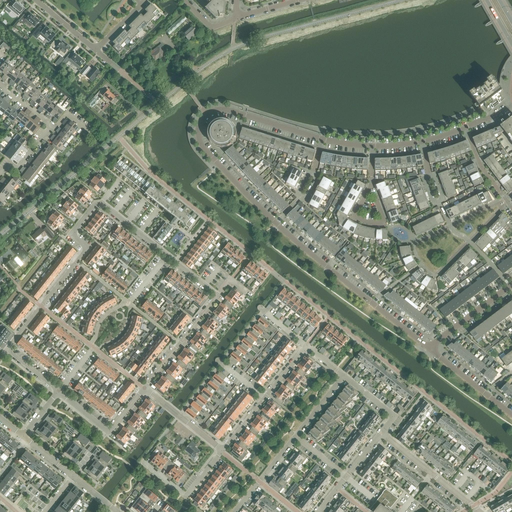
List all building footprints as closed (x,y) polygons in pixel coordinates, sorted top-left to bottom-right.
[(195,0),(196,1),(200,5),(201,5),(204,9),(211,2),(212,3),(213,2),(215,2),(215,0),(224,1),(224,0),(195,0)] [(223,17),(223,11),(224,1),(215,0),(215,2),(213,2),(212,3),(211,2),(204,9),(211,15),(216,20),(219,18),(223,17)] [(10,1),(6,7),(18,16),(19,14),(20,14),(25,8),(15,1),(13,3),(10,1)] [(147,13),(145,15),(146,16),(151,21),(155,17),(152,14),(156,10),(151,4),(144,10),(147,13)] [(34,27),(39,22),(36,19),(33,17),(30,14),(28,16),(25,14),(19,21),(23,25),(25,23),(30,27),(31,25),(34,27)] [(142,15),(136,21),(142,27),(146,23),(148,26),(152,22),(151,21),(146,16),(145,18),(142,15)] [(169,35),(186,19),(183,15),(166,32),(169,35)] [(142,27),(136,21),(135,20),(128,26),(131,29),(129,30),(136,37),(138,36),(135,34),(142,27)] [(193,36),(197,33),(191,26),(182,34),(188,40),(193,35),(193,36)] [(48,43),(55,35),(46,27),(44,30),(43,29),(40,27),(33,35),(37,37),(39,35),(48,43)] [(120,37),(126,43),(131,38),(134,40),(136,37),(129,30),(127,33),(124,31),(119,36),(120,37)] [(122,47),(126,43),(120,37),(114,43),(117,46),(114,48),(120,54),(125,50),(122,47)] [(59,53),(63,57),(67,51),(68,49),(68,48),(69,47),(65,44),(64,45),(63,44),(62,45),(62,44),(61,45),(57,41),(55,43),(54,41),(50,46),(55,50),(58,53),(59,53)] [(166,57),(158,46),(149,54),(151,55),(150,56),(155,61),(158,58),(161,61),(166,57)] [(84,62),(74,54),(72,56),(69,54),(62,62),(66,65),(68,62),(78,70),(84,62)] [(0,72),(1,72),(2,73),(10,63),(11,62),(7,59),(0,67),(0,72)] [(1,78),(3,80),(12,68),(14,66),(10,63),(2,73),(4,74),(1,78)] [(98,74),(99,73),(98,71),(98,70),(96,69),(95,69),(94,68),(91,71),(89,70),(90,69),(86,65),(80,73),(83,76),(85,75),(86,77),(92,81),(95,78),(99,74),(98,74)] [(15,70),(12,68),(3,80),(5,81),(8,78),(10,79),(16,71),(15,70)] [(17,72),(16,71),(10,79),(12,80),(9,84),(11,86),(20,74),(17,72)] [(22,72),(20,74),(11,86),(13,87),(16,84),(17,85),(24,77),(26,75),(22,72)] [(28,80),(24,77),(17,85),(19,86),(16,90),(18,91),(28,80)] [(501,98),(499,95),(498,95),(498,94),(502,91),(499,86),(495,81),(494,81),(493,79),(476,92),(474,90),(469,94),(478,104),(480,108),(481,108),(480,107),(484,104),(485,105),(485,106),(487,109),(501,98)] [(23,90),(25,91),(31,83),(31,82),(28,80),(18,91),(20,93),(23,90)] [(22,98),(24,100),(34,88),(35,86),(32,84),(31,83),(25,91),(23,93),(25,95),(22,98)] [(37,91),(34,88),(24,100),(26,101),(29,98),(31,99),(37,91)] [(110,102),(114,97),(107,91),(108,90),(106,89),(103,93),(104,94),(103,96),(110,102)] [(38,92),(37,91),(31,99),(33,101),(30,104),(32,106),(41,94),(38,92)] [(45,97),(41,94),(32,106),(34,107),(37,104),(38,105),(45,97)] [(95,95),(88,103),(93,108),(100,100),(95,95)] [(3,100),(1,98),(0,99),(0,108),(9,98),(7,96),(3,100)] [(49,100),(45,97),(38,105),(40,107),(37,110),(39,112),(49,100)] [(11,99),(9,98),(0,108),(0,111),(4,114),(10,106),(7,104),(11,99)] [(52,102),(49,100),(39,112),(41,113),(44,110),(46,111),(52,103),(52,102)] [(53,104),(52,103),(46,111),(48,113),(45,116),(47,118),(56,106),(53,104)] [(13,108),(10,106),(4,114),(8,118),(18,105),(16,104),(13,108)] [(58,104),(56,106),(47,118),(49,119),(52,116),(53,117),(61,107),(58,104)] [(20,107),(18,105),(8,118),(13,122),(15,119),(19,113),(17,111),(20,107)] [(65,110),(61,107),(53,117),(55,118),(52,122),(55,124),(64,112),(65,110)] [(21,111),(19,113),(15,119),(20,123),(29,111),(27,109),(24,113),(21,111)] [(32,112),(29,111),(20,123),(24,127),(31,119),(28,117),(32,112)] [(33,121),(31,119),(24,127),(29,131),(39,118),(37,117),(33,121)] [(511,118),(500,126),(501,127),(504,132),(508,136),(509,135),(510,136),(511,139),(511,117),(511,118)] [(41,120),(39,118),(29,131),(34,134),(40,126),(37,124),(41,120)] [(236,135),(236,133),(236,132),(236,130),(235,128),(234,126),(233,124),(231,122),(229,121),(227,120),(224,119),(222,119),(220,119),(217,120),(215,121),(213,123),(211,124),(211,125),(210,127),(209,129),(208,131),(208,133),(208,136),(209,138),(210,140),(211,142),(213,144),(214,145),(216,146),(218,147),(220,147),(223,148),(225,147),(227,147),(229,146),(231,145),(232,144),(230,142),(224,136),(225,135),(233,137),(236,138),(236,135)] [(65,120),(63,122),(75,131),(77,133),(80,129),(70,121),(69,123),(65,120)] [(65,127),(64,129),(72,135),(73,134),(75,131),(63,122),(62,124),(65,127)] [(59,127),(57,129),(69,139),(71,136),(72,135),(64,129),(63,130),(59,127)] [(494,136),(500,133),(504,132),(501,127),(497,128),(496,128),(494,129),(492,130),(491,130),(491,131),(496,140),(496,141),(496,140),(494,136)] [(244,140),(248,130),(248,129),(245,128),(245,129),(242,128),(239,138),(244,140)] [(59,134),(58,136),(66,143),(69,139),(57,129),(56,131),(59,134)] [(249,141),(253,131),(253,130),(250,130),(248,130),(244,140),(249,141)] [(491,131),(491,130),(489,131),(487,132),(486,132),(487,132),(491,142),(496,140),(491,131)] [(254,143),(257,133),(258,132),(255,131),(255,132),(253,131),(249,141),(254,143)] [(487,132),(486,132),(484,133),(485,133),(482,134),(486,144),(491,142),(487,132)] [(259,144),(262,134),(263,133),(260,133),(257,133),(254,143),(259,144)] [(264,146),(267,136),(267,135),(265,134),(265,135),(262,134),(259,144),(264,146)] [(486,144),(482,134),(480,135),(478,136),(482,146),(486,144)] [(53,135),(51,137),(63,146),(66,143),(58,136),(57,138),(53,135)] [(482,146),(478,136),(477,135),(477,136),(475,137),(473,139),(477,148),(482,146)] [(19,136),(15,141),(28,151),(29,149),(25,146),(27,143),(19,136)] [(271,142),(272,137),(272,136),(270,136),(270,137),(267,136),(264,146),(269,148),(271,142)] [(52,144),(51,145),(59,151),(63,146),(51,137),(50,139),(53,142),(52,144)] [(274,149),(277,139),(277,138),(275,137),(274,138),(272,137),(271,142),(269,148),(274,149)] [(279,151),(282,140),(280,139),(279,140),(277,139),(274,149),(279,151)] [(283,152),(287,142),(287,141),(284,140),(284,141),(282,140),(279,151),(283,152)] [(471,151),(467,140),(464,141),(464,142),(462,143),(466,153),(471,151)] [(26,153),(28,151),(15,141),(12,145),(12,146),(20,152),(22,150),(26,153)] [(57,154),(59,151),(51,145),(51,146),(44,141),(42,143),(46,146),(44,149),(52,155),(55,152),(57,154)] [(288,154),(292,143),(289,142),(289,143),(287,142),(283,152),(288,154)] [(466,153),(462,143),(462,142),(459,143),(460,144),(457,145),(461,155),(466,153)] [(293,155),(296,145),(297,144),(294,143),(294,144),(292,143),(288,154),(293,155)] [(461,155),(457,145),(457,144),(454,145),(455,146),(452,146),(456,157),(461,155)] [(228,157),(229,157),(236,150),(232,146),(231,145),(229,146),(227,147),(229,150),(225,153),(227,155),(226,155),(228,157)] [(298,157),(301,147),(302,146),(299,145),(299,146),(296,145),(293,155),(298,157)] [(17,155),(20,152),(12,146),(11,147),(8,151),(20,160),(22,158),(17,155)] [(303,158),(306,148),(306,147),(304,146),(304,147),(301,147),(298,157),(303,158)] [(456,157),(452,146),(450,146),(450,147),(448,148),(451,158),(456,157)] [(451,158),(448,148),(447,147),(445,148),(445,149),(443,150),(446,160),(451,158)] [(54,157),(52,155),(44,149),(42,151),(38,148),(36,150),(48,160),(50,162),(54,157)] [(308,160),(311,150),(311,149),(309,148),(309,149),(306,148),(303,158),(308,160)] [(313,161),(316,151),(316,150),(314,149),(313,150),(311,150),(308,160),(313,161)] [(45,164),(48,160),(36,150),(34,152),(39,156),(37,158),(45,165),(45,164)] [(232,161),(239,154),(236,150),(229,157),(230,159),(232,161)] [(18,163),(20,160),(8,151),(4,156),(12,162),(14,159),(18,163)] [(436,163),(433,152),(433,151),(430,152),(430,153),(428,154),(430,164),(436,163)] [(326,165),(328,154),(328,153),(325,152),(325,153),(322,153),(320,163),(326,165)] [(235,165),(235,164),(243,158),(239,154),(232,161),(234,162),(233,163),(235,165)] [(488,164),(495,159),(492,155),(484,161),(487,163),(488,164)] [(44,166),(45,165),(37,158),(35,161),(30,157),(29,160),(41,170),(44,166)] [(239,168),(246,161),(243,158),(235,164),(237,166),(239,168)] [(491,168),(498,163),(495,159),(488,164),(487,165),(490,167),(491,168)] [(38,173),(41,170),(29,160),(27,162),(31,165),(29,168),(37,174),(38,173)] [(124,164),(122,163),(119,160),(113,167),(174,216),(178,219),(189,228),(195,221),(192,218),(190,217),(184,212),(182,211),(175,206),(174,204),(167,199),(166,198),(160,193),(158,191),(148,183),(146,182),(140,177),(138,175),(132,171),(130,169),(124,164)] [(242,172),(250,165),(246,161),(239,168),(241,170),(240,170),(242,172)] [(494,172),(502,167),(498,163),(491,168),(491,169),(493,172),(493,171),(494,172)] [(476,168),(475,167),(474,164),(465,168),(467,173),(476,168)] [(245,176),(246,176),(253,169),(250,165),(242,172),(244,174),(245,176)] [(37,175),(37,174),(29,168),(27,170),(23,167),(21,169),(33,179),(37,175)] [(301,173),(299,172),(300,170),(298,168),(296,167),(295,167),(294,169),(293,169),(291,174),(299,178),(301,175),(301,173)] [(497,176),(505,171),(502,167),(494,172),(494,173),(496,176),(496,175),(497,176)] [(478,173),(477,172),(478,171),(476,168),(467,173),(470,177),(478,173)] [(32,181),(33,179),(21,169),(19,171),(24,174),(21,177),(26,181),(24,183),(29,187),(31,187),(34,183),(32,181)] [(249,179),(257,173),(253,169),(246,176),(247,177),(247,178),(249,180),(249,179)] [(450,176),(448,170),(440,174),(440,175),(440,176),(441,179),(442,179),(450,176)] [(500,180),(508,175),(505,171),(497,176),(497,177),(499,180),(499,179),(500,180)] [(252,184),(253,183),(260,176),(257,173),(249,179),(251,181),(251,182),(252,184)] [(480,178),(479,176),(480,176),(478,173),(470,177),(472,182),(480,178)] [(94,177),(92,180),(102,187),(104,185),(103,184),(106,181),(101,178),(102,177),(98,174),(95,178),(94,177)] [(298,179),(299,178),(291,174),(288,178),(296,182),(297,183),(299,180),(298,179)] [(503,185),(511,179),(508,175),(500,180),(500,181),(502,184),(502,183),(503,185)] [(257,187),(264,180),(260,176),(253,183),(255,185),(255,186),(256,188),(257,187)] [(452,180),(450,176),(442,179),(442,180),(443,184),(452,180)] [(3,177),(1,180),(14,190),(17,185),(19,187),(22,183),(14,177),(12,180),(10,178),(7,181),(3,177)] [(482,183),(482,181),(481,177),(480,178),(472,182),(474,187),(482,183)] [(296,184),(296,182),(288,178),(286,183),(295,187),(296,184)] [(330,187),(332,182),(324,178),(323,179),(321,182),(322,182),(330,187)] [(421,184),(419,180),(419,181),(418,179),(409,182),(411,187),(420,184),(421,184)] [(506,189),(511,184),(511,180),(511,179),(503,185),(505,188),(506,187),(506,189)] [(10,194),(14,190),(1,180),(0,181),(4,185),(2,188),(10,194)] [(100,190),(102,187),(92,180),(90,182),(91,183),(89,186),(92,189),(93,188),(97,192),(99,189),(100,190)] [(260,191),(267,184),(264,180),(257,187),(258,189),(260,191)] [(365,186),(366,185),(358,180),(355,185),(362,189),(364,190),(366,187),(365,186)] [(454,185),(452,180),(443,184),(444,185),(443,185),(445,189),(445,188),(454,185)] [(327,191),(330,187),(322,182),(321,184),(320,183),(319,186),(319,187),(327,191)] [(387,187),(385,182),(376,185),(377,189),(378,188),(378,190),(379,190),(387,187)] [(264,194),(271,187),(267,184),(260,191),(262,192),(262,193),(264,195),(264,194)] [(362,189),(355,185),(354,184),(351,189),(359,193),(360,194),(362,190),(361,190),(362,189)] [(456,190),(454,185),(445,188),(446,190),(445,190),(446,193),(447,193),(456,190)] [(80,190),(78,192),(88,200),(90,197),(89,197),(91,194),(87,190),(88,190),(84,187),(81,190),(80,190)] [(268,198),(275,191),(271,187),(264,194),(266,196),(265,196),(267,198),(268,198)] [(325,196),(327,191),(319,187),(319,188),(318,188),(316,191),(317,191),(325,196)] [(0,193),(6,199),(10,194),(2,188),(0,189),(0,193)] [(358,195),(359,193),(351,189),(349,193),(357,198),(359,195),(358,195)] [(457,195),(456,190),(447,193),(448,195),(447,195),(448,198),(457,195)] [(271,202),(278,194),(275,191),(268,198),(269,200),(271,202)] [(323,200),(325,196),(317,191),(316,193),(316,192),(314,195),(314,196),(323,200)] [(492,200),(488,191),(483,194),(487,202),(489,201),(489,202),(492,200)] [(86,202),(88,200),(78,192),(76,195),(77,195),(74,199),(78,202),(79,201),(83,204),(85,202),(86,202)] [(487,202),(483,194),(482,192),(478,195),(482,203),(483,202),(484,203),(486,201),(487,202)] [(356,199),(357,198),(349,193),(346,198),(354,202),(355,202),(357,199),(356,199)] [(275,205),(282,198),(278,194),(271,202),(273,203),(273,204),(275,205)] [(482,203),(478,195),(473,197),(477,205),(479,204),(479,205),(482,203)] [(320,205),(323,200),(314,196),(314,197),(313,197),(311,200),(312,200),(320,205)] [(477,205),(473,197),(469,199),(473,207),(474,207),(478,206),(477,205)] [(279,209),(286,202),(282,198),(275,205),(277,207),(276,207),(278,209),(279,209)] [(353,203),(354,202),(346,198),(344,202),(352,207),(354,204),(353,203)] [(66,202),(64,205),(74,212),(76,210),(75,209),(77,206),(73,203),(74,202),(70,199),(67,203),(66,202)] [(473,208),(473,207),(469,199),(464,201),(468,210),(470,209),(473,208)] [(318,209),(320,205),(312,200),(311,202),(311,201),(309,204),(318,209)] [(469,210),(468,210),(464,201),(459,204),(464,212),(465,211),(465,212),(469,210)] [(282,212),(289,205),(286,202),(279,209),(280,210),(280,211),(282,213),(282,212)] [(351,208),(352,207),(344,202),(341,207),(349,211),(350,211),(352,208),(351,208)] [(464,212),(459,204),(455,206),(459,214),(460,213),(461,214),(464,212)] [(72,215),(74,212),(64,205),(62,207),(63,208),(60,211),(64,214),(65,213),(69,217),(71,214),(72,215)] [(459,214),(455,206),(450,208),(455,216),(456,216),(459,215),(459,214)] [(348,212),(349,211),(341,207),(339,211),(347,215),(347,216),(349,213),(348,212)] [(455,217),(455,216),(450,208),(446,211),(450,219),(451,218),(452,219),(455,217)] [(291,220),(297,213),(293,209),(287,216),(287,217),(289,219),(289,218),(291,220)] [(346,217),(347,215),(339,211),(336,209),(334,214),(337,216),(338,220),(347,218),(346,217)] [(52,214),(50,217),(60,225),(62,222),(64,224),(67,220),(64,218),(63,219),(59,215),(60,214),(56,212),(53,215),(52,214)] [(95,216),(95,217),(95,216),(103,222),(104,224),(108,219),(99,212),(97,215),(96,214),(95,216)] [(295,223),(301,216),(297,213),(291,220),(290,220),(292,222),(293,222),(295,223)] [(444,222),(440,213),(435,216),(440,224),(441,223),(441,224),(444,222)] [(510,221),(503,214),(501,216),(501,217),(500,218),(506,224),(510,221)] [(401,220),(400,219),(399,215),(390,218),(391,222),(392,221),(392,223),(401,220)] [(91,220),(92,221),(100,227),(103,222),(95,216),(95,217),(93,219),(91,220)] [(169,222),(173,225),(178,219),(174,216),(169,222)] [(298,227),(305,219),(301,216),(295,223),(294,224),(296,226),(297,225),(298,227)] [(440,224),(435,216),(431,218),(435,226),(436,226),(437,226),(440,225),(440,224)] [(49,220),(46,224),(50,226),(55,229),(57,227),(58,227),(60,225),(50,217),(48,219),(49,220)] [(343,228),(348,221),(347,220),(347,219),(347,218),(338,220),(339,224),(338,225),(343,228)] [(435,227),(435,226),(431,218),(426,220),(430,229),(432,228),(435,227)] [(508,225),(506,224),(500,218),(500,219),(498,221),(499,221),(498,223),(504,229),(508,225)] [(302,230),(309,223),(305,219),(298,227),(300,229),(302,230)] [(348,231),(352,223),(351,222),(348,220),(348,221),(343,228),(348,231)] [(430,229),(426,220),(422,223),(426,231),(427,230),(428,231),(431,229),(430,229)] [(88,225),(89,225),(96,231),(98,232),(102,228),(100,227),(92,221),(90,223),(89,223),(88,225)] [(165,222),(162,227),(169,232),(172,228),(165,222)] [(504,229),(498,223),(497,222),(495,225),(494,226),(500,233),(504,229)] [(306,234),(313,226),(309,223),(302,230),(302,231),(304,232),(306,234)] [(353,234),(357,226),(355,225),(356,224),(353,223),(352,223),(348,231),(353,234)] [(426,231),(422,223),(417,225),(422,234),(421,233),(423,232),(423,233),(426,231)] [(93,235),(96,231),(89,225),(88,225),(86,228),(86,227),(85,229),(93,235)] [(359,236),(362,228),(360,227),(360,226),(357,225),(357,226),(353,234),(359,236)] [(422,234),(417,225),(412,227),(416,236),(418,235),(422,234)] [(46,226),(43,229),(51,239),(54,236),(46,226)] [(310,238),(316,230),(313,226),(306,234),(308,236),(308,235),(310,238)] [(500,233),(494,226),(493,226),(491,228),(491,229),(490,230),(497,236),(500,233)] [(115,240),(116,239),(122,231),(119,229),(120,229),(118,227),(116,230),(114,228),(109,234),(112,235),(111,237),(115,240)] [(162,227),(159,231),(166,236),(169,232),(162,227)] [(214,240),(219,234),(213,229),(212,230),(208,228),(207,229),(207,230),(205,232),(205,233),(213,239),(214,240)] [(38,242),(40,244),(43,241),(41,239),(46,235),(41,229),(32,237),(37,242),(38,242)] [(497,236),(490,230),(490,229),(487,232),(488,232),(487,233),(493,240),(497,236)] [(314,241),(320,233),(316,230),(310,238),(312,240),(312,239),(314,241)] [(122,231),(116,239),(120,242),(126,235),(124,232),(122,231)] [(159,231),(155,235),(163,240),(166,236),(159,231)] [(204,234),(202,237),(209,243),(210,243),(213,239),(205,233),(205,232),(204,234)] [(318,244),(324,236),(320,233),(314,241),(316,243),(316,242),(318,244)] [(493,240),(487,233),(486,233),(484,236),(483,237),(490,244),(493,240)] [(120,242),(124,245),(125,246),(131,238),(130,238),(128,236),(128,235),(127,234),(126,235),(120,242)] [(159,244),(163,240),(155,235),(152,239),(159,244)] [(201,238),(199,241),(208,248),(211,244),(210,243),(209,243),(202,237),(202,236),(200,238),(201,238)] [(322,247),(328,239),(324,236),(318,244),(320,246),(322,247)] [(131,237),(130,238),(131,238),(125,246),(124,245),(123,247),(128,250),(135,241),(132,239),(133,239),(131,237)] [(490,244),(483,237),(480,239),(481,240),(480,241),(486,247),(490,244)] [(326,250),(332,242),(328,239),(322,247),(324,249),(326,250)] [(197,243),(195,245),(204,252),(208,248),(199,241),(198,240),(197,242),(197,243)] [(486,247),(480,241),(479,240),(477,243),(476,245),(482,251),(486,247)] [(101,244),(107,250),(109,247),(109,246),(103,241),(101,244)] [(135,241),(128,250),(132,254),(139,245),(136,243),(137,242),(135,241)] [(330,253),(336,246),(332,242),(326,250),(326,251),(328,252),(330,253)] [(224,257),(226,255),(225,255),(231,247),(229,245),(227,243),(220,253),(224,257)] [(132,254),(136,257),(143,248),(141,246),(141,245),(139,244),(139,245),(132,254)] [(14,250),(13,251),(17,256),(14,260),(20,267),(24,264),(21,261),(28,255),(19,245),(16,248),(15,248),(14,249),(14,250)] [(97,245),(94,249),(101,255),(102,256),(106,252),(97,245)] [(194,247),(192,249),(201,257),(201,256),(201,257),(205,253),(204,252),(195,245),(193,246),(194,247)] [(68,246),(65,250),(72,256),(76,252),(68,246)] [(334,257),(341,249),(336,246),(330,253),(330,254),(332,256),(332,255),(334,257)] [(410,252),(410,248),(409,248),(409,246),(399,247),(401,254),(401,255),(410,252)] [(232,247),(231,247),(225,255),(226,255),(230,258),(236,251),(235,251),(233,249),(233,248),(232,247)] [(140,261),(141,259),(147,252),(147,251),(145,249),(143,248),(136,257),(140,261)] [(98,259),(101,255),(94,249),(91,253),(98,259)] [(191,251),(189,253),(188,254),(196,260),(197,261),(201,257),(192,249),(191,249),(190,251),(191,251)] [(478,256),(471,249),(468,251),(469,252),(468,253),(474,259),(478,256)] [(31,250),(28,252),(34,259),(37,256),(31,250)] [(65,250),(62,254),(69,260),(72,256),(65,250)] [(236,250),(235,251),(236,251),(230,258),(234,262),(240,254),(237,252),(238,251),(236,250)] [(340,261),(346,254),(342,250),(336,258),(338,260),(337,260),(340,262),(340,261)] [(148,251),(147,251),(147,252),(141,259),(140,261),(145,264),(152,255),(149,253),(149,252),(148,251)] [(412,256),(411,253),(410,253),(410,252),(401,255),(402,260),(403,261),(411,257),(412,256)] [(474,259),(468,253),(467,252),(465,255),(464,256),(470,263),(474,259)] [(100,260),(98,259),(91,253),(88,257),(95,263),(96,264),(100,260)] [(187,255),(185,258),(193,264),(196,260),(188,254),(189,253),(188,253),(187,255)] [(240,253),(240,254),(234,262),(232,263),(237,267),(244,258),(241,255),(242,255),(240,253)] [(62,254),(58,258),(66,264),(69,260),(62,254)] [(344,265),(350,257),(346,254),(340,261),(342,263),(341,263),(344,265)] [(470,263),(464,256),(463,256),(461,259),(460,260),(467,266),(470,263)] [(94,264),(95,263),(88,257),(84,261),(88,265),(87,265),(90,268),(91,267),(92,267),(94,264)] [(185,257),(183,259),(184,259),(182,262),(189,268),(193,264),(185,258),(185,257)] [(348,268),(354,260),(350,257),(344,265),(346,266),(345,266),(348,268)] [(406,266),(413,261),(414,261),(412,258),(411,257),(403,261),(405,266),(406,266)] [(58,258),(55,262),(63,268),(66,264),(58,258)] [(352,271),(358,263),(354,260),(348,268),(350,269),(349,270),(352,271)] [(467,266),(460,260),(457,262),(458,263),(457,264),(463,270),(467,266)] [(511,268),(506,260),(502,263),(508,271),(511,268)] [(17,268),(10,261),(4,266),(11,273),(17,268)] [(409,271),(417,265),(415,262),(414,263),(413,261),(406,266),(409,271)] [(55,262),(52,266),(59,272),(63,268),(55,262)] [(241,271),(246,275),(247,274),(248,273),(254,265),(254,266),(255,265),(253,264),(250,262),(245,268),(244,268),(241,271)] [(355,274),(356,274),(362,266),(358,263),(352,271),(354,272),(353,273),(355,274)] [(463,270),(457,264),(456,263),(454,266),(453,267),(460,274),(463,270)] [(508,271),(502,263),(498,266),(504,274),(508,271)] [(257,268),(254,266),(254,265),(248,273),(247,274),(251,278),(252,277),(252,276),(258,269),(259,268),(257,267),(257,268)] [(52,266),(49,270),(56,276),(59,272),(52,266)] [(360,277),(366,270),(362,266),(356,274),(358,276),(357,276),(360,278),(360,277)] [(102,276),(106,279),(112,272),(113,270),(109,267),(102,276)] [(460,274),(453,267),(450,269),(451,270),(450,271),(456,277),(460,274)] [(261,271),(258,269),(252,276),(252,277),(256,280),(263,272),(261,271)] [(416,280),(422,273),(421,272),(422,272),(420,269),(412,275),(416,280)] [(49,270),(46,274),(53,280),(56,276),(49,270)] [(168,283),(169,281),(175,274),(176,273),(174,272),(174,273),(171,270),(166,277),(165,278),(163,280),(168,283)] [(364,281),(370,273),(366,270),(360,277),(362,279),(361,279),(364,281)] [(456,277),(450,271),(449,270),(447,273),(446,275),(453,281),(456,277)] [(499,277),(494,270),(493,270),(489,273),(495,281),(499,277)] [(83,271),(79,275),(87,281),(90,278),(89,278),(90,277),(89,276),(90,275),(87,273),(86,274),(83,271)] [(106,279),(110,282),(116,275),(112,272),(106,279)] [(265,274),(263,272),(256,280),(255,281),(260,285),(267,275),(266,274),(265,274)] [(368,284),(374,276),(370,273),(364,281),(366,282),(365,282),(368,284)] [(421,284),(426,277),(425,276),(426,275),(423,273),(422,273),(416,280),(421,284)] [(495,281),(489,273),(485,276),(491,284),(495,281)] [(46,274),(42,278),(50,284),(53,280),(46,274)] [(178,276),(175,274),(169,281),(173,285),(180,277),(178,275),(178,276)] [(372,287),(378,279),(379,278),(375,274),(374,276),(368,284),(370,285),(369,286),(372,287)] [(453,281),(446,275),(446,274),(443,277),(442,278),(449,285),(453,281)] [(79,275),(76,279),(83,285),(87,281),(79,275)] [(110,282),(114,285),(120,278),(116,275),(110,282)] [(427,288),(431,280),(429,279),(430,278),(427,276),(426,277),(421,284),(426,288),(427,288)] [(491,284),(485,276),(481,279),(487,287),(491,284)] [(182,279),(180,277),(173,285),(172,286),(177,290),(184,281),(184,280),(183,279),(182,279)] [(42,278),(39,282),(47,288),(50,284),(42,278)] [(114,285),(118,289),(124,281),(120,278),(114,285)] [(76,279),(73,283),(80,289),(83,285),(76,279)] [(376,290),(382,282),(378,279),(372,287),(374,288),(373,289),(376,290)] [(437,288),(437,285),(436,284),(435,284),(436,282),(434,281),(431,279),(431,280),(427,288),(432,291),(433,289),(437,291),(437,289),(437,288)] [(487,287),(481,279),(477,282),(483,290),(487,287)] [(124,282),(124,281),(118,289),(122,292),(124,290),(125,291),(127,288),(126,287),(128,285),(127,284),(124,282)] [(186,283),(184,281),(177,290),(181,293),(188,284),(189,284),(187,282),(186,283)] [(39,282),(36,286),(43,292),(47,288),(39,282)] [(384,289),(386,286),(382,282),(376,290),(378,292),(377,292),(379,293),(380,293),(385,290),(384,289)] [(483,290),(477,282),(473,285),(479,293),(483,290)] [(73,283),(70,287),(77,293),(80,289),(73,283)] [(191,286),(188,284),(181,293),(181,294),(185,297),(192,287),(193,287),(191,286)] [(479,293),(473,285),(469,288),(475,296),(479,293)] [(36,286),(33,290),(40,296),(43,292),(36,286)] [(79,294),(77,293),(70,287),(67,291),(74,297),(76,299),(79,294)] [(195,289),(192,287),(185,297),(189,300),(190,298),(196,291),(197,291),(197,290),(195,289)] [(231,291),(229,294),(237,301),(239,299),(238,299),(240,296),(241,296),(242,295),(243,294),(237,288),(235,291),(232,289),(230,291),(231,291)] [(475,296),(469,288),(465,291),(471,299),(475,296)] [(275,297),(282,302),(289,293),(286,291),(286,290),(284,289),(283,291),(282,292),(280,291),(275,297)] [(37,300),(40,296),(33,290),(30,294),(37,300)] [(67,291),(63,295),(71,301),(74,297),(67,291)] [(199,293),(197,291),(196,291),(190,298),(195,302),(201,294),(199,292),(199,293)] [(389,301),(395,293),(393,291),(390,294),(388,293),(384,296),(386,298),(386,299),(389,301)] [(471,299),(465,291),(461,295),(466,302),(471,299)] [(289,292),(289,293),(282,302),(286,306),(293,297),(290,294),(291,294),(289,292)] [(394,305),(400,297),(395,293),(389,301),(392,303),(394,305)] [(203,296),(201,294),(195,302),(199,305),(205,297),(204,296),(203,296)] [(236,303),(237,301),(229,294),(226,297),(226,296),(224,298),(227,301),(225,303),(231,308),(234,306),(233,305),(235,303),(236,303)] [(63,295),(60,299),(67,305),(71,301),(63,295)] [(108,297),(107,297),(111,306),(116,303),(115,301),(116,300),(114,297),(113,297),(112,295),(111,295),(108,297)] [(466,302),(461,295),(456,298),(462,305),(466,302)] [(294,296),(293,297),(286,306),(291,310),(298,301),(298,300),(295,298),(296,298),(294,296)] [(107,308),(111,306),(107,297),(102,300),(107,308)] [(398,308),(404,300),(400,297),(394,305),(396,306),(396,307),(398,308)] [(462,305),(456,298),(452,301),(458,308),(462,305)] [(60,299),(57,303),(63,308),(64,309),(67,305),(60,299)] [(26,300),(23,304),(29,309),(33,305),(26,300)] [(102,300),(97,303),(103,310),(107,308),(102,300)] [(141,307),(146,311),(152,304),(151,303),(148,300),(148,301),(147,300),(145,302),(145,301),(142,304),(143,305),(141,307)] [(298,300),(298,301),(291,310),(296,313),(303,304),(300,302),(300,301),(298,300)] [(402,311),(408,303),(404,300),(398,308),(400,309),(400,310),(402,311)] [(458,308),(452,301),(448,304),(454,311),(458,308)] [(96,302),(92,306),(100,314),(103,310),(97,303),(96,302)] [(152,304),(146,311),(150,314),(156,307),(157,305),(153,302),(152,304)] [(57,311),(60,313),(63,308),(57,303),(56,304),(54,307),(51,311),(55,314),(57,311)] [(229,311),(231,308),(225,303),(223,305),(220,303),(219,306),(217,309),(226,316),(227,313),(229,311)] [(406,315),(406,314),(412,306),(408,303),(402,311),(404,313),(406,315)] [(23,304),(19,308),(26,313),(29,309),(23,304)] [(296,313),(300,317),(307,308),(304,306),(305,305),(303,304),(296,313)] [(454,311),(448,304),(444,307),(450,315),(454,311)] [(511,313),(511,311),(507,305),(503,308),(509,316),(511,313)] [(97,317),(100,314),(92,306),(88,311),(89,312),(90,312),(97,317)] [(410,318),(410,317),(416,310),(412,306),(406,314),(408,316),(410,318)] [(150,314),(154,317),(160,310),(156,307),(150,314)] [(308,307),(307,308),(300,317),(305,321),(312,312),(309,309),(310,309),(308,307)] [(450,315),(444,307),(440,310),(446,318),(450,315)] [(19,308),(16,312),(23,317),(26,313),(19,308)] [(70,313),(64,309),(63,308),(60,313),(62,315),(60,318),(64,321),(66,319),(67,317),(69,314),(70,313)] [(509,316),(503,308),(499,311),(505,319),(509,316)] [(224,318),(226,316),(217,309),(215,311),(214,311),(212,313),(215,315),(213,318),(220,323),(222,320),(223,317),(224,318)] [(164,313),(160,310),(154,317),(158,321),(164,313)] [(414,321),(420,313),(416,310),(410,317),(412,319),(414,321)] [(312,311),(312,312),(305,321),(310,325),(317,316),(317,315),(314,313),(312,311)] [(505,319),(499,311),(495,314),(501,322),(505,319)] [(16,312),(13,316),(20,321),(23,317),(16,312)] [(95,321),(97,317),(90,312),(89,312),(87,317),(95,321)] [(182,313),(179,317),(186,323),(189,319),(182,313)] [(418,324),(424,316),(420,313),(414,321),(416,322),(416,323),(418,324)] [(42,314),(39,318),(46,323),(49,319),(42,314)] [(501,322),(495,314),(491,318),(497,325),(501,322)] [(317,315),(317,316),(310,325),(315,328),(322,319),(319,317),(319,316),(317,315)] [(13,316),(10,320),(17,325),(20,321),(13,316)] [(83,321),(84,322),(93,325),(95,321),(87,317),(85,316),(83,321)] [(174,320),(175,321),(183,327),(186,323),(179,317),(177,316),(174,320)] [(422,327),(428,319),(424,316),(418,324),(420,325),(420,326),(422,327)] [(39,318),(36,322),(42,327),(46,323),(39,318)] [(207,320),(205,323),(214,330),(216,328),(215,328),(217,325),(218,326),(220,323),(213,318),(211,320),(209,318),(207,320)] [(260,323),(257,326),(263,331),(266,327),(273,333),(270,336),(272,338),(278,331),(261,318),(258,321),(260,323)] [(497,325),(491,318),(487,321),(492,328),(497,325)] [(426,330),(432,322),(428,319),(422,327),(424,329),(426,331),(426,330)] [(13,329),(17,325),(10,320),(7,324),(13,329)] [(175,321),(172,325),(180,331),(183,327),(175,321)] [(492,328),(487,321),(483,324),(488,331),(492,328)] [(36,322),(33,326),(39,331),(42,327),(36,322)] [(434,329),(436,326),(432,322),(426,330),(428,332),(429,334),(430,333),(435,330),(434,329)] [(204,330),(202,332),(208,337),(210,335),(210,334),(212,332),(214,330),(205,323),(203,326),(203,325),(201,328),(204,330)] [(2,324),(0,325),(0,337),(2,339),(4,336),(6,338),(10,333),(8,331),(9,330),(5,328),(5,329),(3,327),(4,326),(2,324)] [(254,329),(252,333),(251,333),(257,337),(260,334),(267,340),(265,343),(267,345),(272,338),(270,336),(263,331),(257,326),(255,324),(252,328),(254,329)] [(488,331),(483,324),(479,327),(484,334),(488,331)] [(176,335),(180,331),(172,325),(169,328),(169,329),(170,330),(169,331),(172,333),(172,332),(176,335)] [(328,325),(321,334),(326,337),(327,336),(333,328),(333,329),(334,328),(332,327),(331,327),(328,325)] [(36,335),(39,331),(33,326),(29,330),(36,335)] [(52,334),(56,337),(62,329),(58,326),(52,334)] [(140,329),(138,329),(129,326),(128,330),(136,334),(138,335),(140,329)] [(91,335),(92,329),(83,327),(83,328),(82,328),(82,332),(82,333),(84,333),(84,335),(88,335),(88,334),(91,335)] [(484,334),(479,327),(474,330),(480,338),(484,334)] [(326,337),(330,341),(338,332),(336,330),(336,331),(333,329),(333,328),(327,336),(326,337)] [(56,337),(60,340),(66,332),(62,329),(56,337)] [(133,339),(136,334),(128,330),(125,334),(133,339)] [(480,338),(474,330),(470,333),(476,341),(480,338)] [(249,336),(246,339),(246,340),(252,344),(255,341),(262,347),(259,350),(261,352),(261,351),(267,345),(265,343),(257,337),(251,333),(252,333),(250,331),(247,335),(249,336)] [(60,340),(64,343),(70,336),(66,332),(60,340)] [(196,335),(194,338),(202,345),(204,343),(204,342),(206,340),(208,337),(202,332),(200,335),(197,332),(195,335),(196,335)] [(338,332),(330,341),(335,345),(342,336),(343,336),(341,334),(341,335),(338,332)] [(130,344),(133,339),(125,334),(123,337),(130,344)] [(159,338),(158,338),(166,344),(169,340),(165,337),(166,336),(163,334),(162,335),(162,334),(161,335),(158,338),(159,338)] [(64,343),(68,346),(74,339),(70,336),(64,343)] [(345,338),(343,336),(342,336),(335,345),(340,349),(348,339),(346,338),(345,338)] [(123,337),(119,340),(125,348),(130,344),(123,337)] [(282,342),(283,343),(291,349),(291,350),(292,350),(293,348),(292,348),(295,345),(286,337),(282,342)] [(17,344),(21,347),(26,341),(22,338),(17,344)] [(158,338),(155,342),(162,348),(166,344),(158,338)] [(201,347),(202,345),(194,338),(192,340),(191,340),(189,342),(192,344),(190,347),(197,352),(199,349),(198,349),(200,346),(201,347)] [(243,343),(241,346),(247,351),(249,348),(256,354),(254,357),(256,358),(257,356),(259,354),(261,352),(259,350),(252,344),(246,340),(246,339),(244,338),(242,342),(243,343)] [(68,346),(72,350),(78,342),(74,339),(68,346)] [(119,340),(116,343),(121,351),(125,348),(119,340)] [(21,347),(25,351),(30,344),(26,341),(21,347)] [(82,345),(78,342),(72,350),(73,349),(77,352),(78,350),(79,351),(81,348),(80,347),(82,345)] [(151,346),(152,346),(159,352),(162,348),(155,342),(154,342),(151,346)] [(453,352),(459,344),(456,342),(453,345),(452,344),(452,343),(447,347),(449,349),(451,351),(452,351),(453,352)] [(116,354),(121,351),(116,343),(112,345),(116,354)] [(283,343),(280,347),(280,348),(288,354),(287,354),(288,355),(289,353),(291,350),(291,349),(283,343)] [(25,351),(29,354),(34,347),(30,344),(25,351)] [(457,355),(463,347),(459,344),(453,352),(455,353),(455,354),(457,355)] [(115,354),(116,354),(112,345),(107,348),(108,350),(107,351),(109,354),(110,354),(111,356),(112,356),(115,354)] [(238,350),(235,353),(239,356),(241,353),(251,361),(248,364),(250,365),(256,358),(254,357),(247,351),(241,346),(239,345),(236,349),(238,350)] [(152,346),(149,350),(156,356),(159,352),(152,346)] [(278,346),(274,351),(284,359),(286,357),(285,357),(287,354),(288,354),(280,348),(280,347),(278,346)] [(29,354),(33,357),(38,350),(34,347),(29,354)] [(461,358),(467,350),(463,347),(457,355),(459,356),(458,357),(460,358),(461,358)] [(183,351),(181,353),(190,360),(192,358),(191,358),(193,355),(193,356),(196,353),(189,348),(187,350),(184,348),(183,350),(183,351)] [(33,357),(37,360),(42,354),(38,350),(33,357)] [(149,350),(145,354),(153,360),(156,356),(149,350)] [(464,361),(470,353),(467,350),(461,358),(463,359),(462,360),(464,361)] [(282,362),(284,359),(274,351),(271,356),(280,363),(281,364),(282,362)] [(356,359),(361,363),(368,354),(365,352),(365,353),(362,351),(359,354),(359,353),(358,353),(344,371),(347,373),(349,370),(354,372),(356,370),(351,366),(356,359)] [(238,362),(246,367),(243,371),(245,372),(250,365),(248,364),(239,356),(235,353),(234,352),(231,355),(232,357),(229,360),(235,365),(238,362)] [(179,360),(177,362),(185,368),(187,366),(186,365),(188,362),(188,363),(190,360),(181,353),(179,356),(178,356),(177,358),(179,360)] [(468,364),(474,356),(470,353),(464,361),(466,362),(466,363),(468,364)] [(37,360),(41,363),(46,357),(42,354),(37,360)] [(141,358),(142,358),(150,364),(153,360),(145,354),(144,354),(141,358)] [(371,357),(368,354),(361,363),(367,367),(373,360),(370,358),(371,357)] [(271,356),(267,360),(277,368),(278,367),(278,366),(280,363),(271,356)] [(304,359),(302,362),(311,369),(312,367),(312,366),(314,364),(316,362),(310,356),(308,359),(305,357),(303,359),(304,359)] [(472,367),(478,359),(474,356),(468,364),(470,365),(470,366),(472,367)] [(511,363),(506,356),(501,359),(503,362),(507,367),(511,363)] [(41,363),(45,367),(50,360),(46,357),(41,363)] [(142,358),(139,362),(146,368),(150,364),(142,358)] [(96,369),(97,369),(103,362),(98,359),(96,360),(94,363),(95,363),(93,365),(97,368),(96,369)] [(475,370),(476,370),(482,363),(478,359),(472,367),(474,369),(475,370)] [(45,367),(49,370),(54,363),(50,360),(45,367)] [(263,365),(265,366),(273,372),(273,373),(275,371),(274,371),(277,368),(267,360),(263,365)] [(375,362),(373,360),(367,367),(365,368),(371,373),(372,372),(372,371),(379,363),(376,361),(375,362)] [(97,369),(100,373),(107,365),(103,362),(97,369)] [(131,369),(133,372),(137,367),(136,366),(131,362),(130,363),(128,366),(127,367),(125,369),(124,370),(128,373),(131,369)] [(139,362),(136,366),(137,367),(143,372),(146,368),(139,362)] [(185,369),(185,368),(177,362),(176,364),(173,362),(171,364),(172,365),(170,367),(179,374),(180,372),(182,370),(184,368),(185,369)] [(300,368),(298,371),(305,376),(307,373),(306,373),(308,371),(309,371),(311,369),(302,362),(300,365),(299,364),(297,366),(300,368)] [(49,370),(53,373),(58,366),(54,363),(49,370)] [(382,365),(379,363),(372,371),(372,372),(377,376),(378,376),(384,368),(381,366),(382,365)] [(479,373),(486,366),(482,363),(476,370),(478,372),(477,372),(479,373)] [(100,373),(104,376),(111,368),(107,365),(100,373)] [(62,370),(58,366),(53,373),(57,376),(60,375),(62,372),(61,372),(62,370)] [(265,366),(261,370),(269,377),(270,377),(271,376),(271,375),(273,372),(265,366)] [(483,376),(489,369),(486,366),(479,373),(481,375),(483,376)] [(143,373),(143,372),(137,367),(133,372),(136,374),(133,377),(137,380),(140,376),(141,376),(143,373)] [(177,377),(179,374),(170,367),(168,370),(167,370),(165,372),(168,374),(166,376),(174,382),(176,380),(174,379),(176,376),(177,377)] [(104,376),(108,379),(115,371),(111,368),(104,376)] [(386,370),(384,368),(378,376),(377,376),(376,377),(382,381),(390,372),(387,369),(386,370)] [(267,380),(269,377),(261,370),(260,369),(256,374),(266,381),(266,382),(267,380)] [(487,379),(493,371),(489,369),(483,376),(485,378),(487,379)] [(13,392),(15,394),(21,387),(0,370),(0,373),(1,375),(0,375),(2,377),(1,379),(9,385),(11,382),(16,386),(12,391),(13,392)] [(119,375),(115,371),(108,379),(113,382),(119,375)] [(213,378),(214,379),(221,384),(228,390),(229,391),(232,388),(224,380),(226,377),(218,371),(220,372),(217,375),(216,374),(213,378)] [(293,373),(290,376),(299,383),(301,381),(300,380),(302,378),(303,378),(305,376),(298,371),(296,373),(294,371),(292,373),(293,373)] [(493,380),(497,375),(493,371),(487,379),(489,381),(491,383),(493,380)] [(392,374),(390,372),(382,381),(387,386),(388,384),(394,377),(392,375),(392,374)] [(263,384),(266,382),(266,381),(256,374),(252,379),(262,387),(264,385),(263,384)] [(172,385),(174,382),(166,376),(164,378),(162,376),(160,378),(161,379),(159,382),(167,389),(169,386),(170,384),(172,385)] [(289,383),(287,385),(294,390),(296,388),(295,387),(297,385),(298,385),(299,383),(290,376),(288,379),(288,378),(286,380),(289,383)] [(397,379),(394,377),(388,384),(393,388),(394,389),(400,380),(398,378),(397,379)] [(207,385),(209,386),(213,389),(222,396),(224,398),(229,391),(228,390),(225,393),(218,387),(221,384),(214,379),(213,378),(210,381),(207,385)] [(403,382),(400,380),(394,389),(393,388),(392,390),(398,394),(405,385),(402,383),(403,382)] [(128,382),(124,386),(131,391),(134,387),(128,382)] [(166,391),(167,389),(159,382),(156,384),(154,386),(157,388),(155,390),(163,397),(165,394),(163,393),(165,390),(166,391)] [(74,389),(78,393),(83,386),(79,383),(78,385),(77,384),(74,387),(74,389)] [(505,393),(511,386),(507,383),(503,387),(502,387),(500,390),(503,392),(505,393)] [(281,387),(279,390),(288,397),(290,395),(289,394),(291,392),(292,392),(294,390),(287,385),(285,387),(283,385),(281,387)] [(403,399),(405,397),(404,397),(411,389),(408,387),(408,388),(405,385),(398,394),(403,399)] [(78,393),(82,396),(87,389),(83,386),(78,393)] [(124,386),(121,390),(128,395),(131,391),(124,386)] [(202,392),(203,393),(210,398),(217,403),(218,405),(220,403),(222,400),(224,398),(222,396),(220,400),(210,392),(213,389),(209,386),(206,389),(205,388),(202,392)] [(342,392),(344,394),(344,393),(352,399),(359,393),(350,386),(348,389),(346,387),(342,392)] [(38,401),(21,387),(15,394),(17,396),(19,397),(23,391),(27,395),(25,398),(33,405),(35,403),(36,403),(38,401)] [(82,396),(86,399),(91,392),(87,389),(82,396)] [(414,391),(411,389),(404,397),(405,397),(410,401),(404,408),(399,404),(397,406),(400,411),(397,414),(400,416),(415,398),(414,398),(414,397),(416,394),(413,392),(414,391)] [(121,390),(118,394),(125,399),(128,395),(121,390)] [(286,399),(288,397),(279,390),(277,393),(277,392),(275,394),(277,397),(276,399),(282,404),(284,402),(284,401),(286,399)] [(86,399),(90,402),(95,396),(91,392),(86,399)] [(244,392),(241,396),(249,403),(251,400),(252,400),(253,398),(244,392)] [(196,398),(198,400),(204,405),(213,412),(218,405),(217,403),(214,407),(207,401),(210,398),(203,393),(201,396),(199,395),(196,398)] [(353,400),(352,399),(344,393),(344,394),(342,396),(340,394),(337,399),(338,401),(346,406),(353,400)] [(121,403),(125,399),(118,394),(115,398),(121,403)] [(235,400),(237,401),(245,407),(247,404),(248,405),(249,403),(241,396),(239,395),(235,400)] [(90,402),(94,405),(99,399),(95,396),(90,402)] [(94,405),(98,409),(103,402),(99,399),(94,405)] [(145,402),(142,404),(151,411),(153,409),(152,409),(154,406),(156,408),(158,405),(150,399),(148,401),(146,399),(144,401),(145,402)] [(22,405),(19,408),(27,414),(29,412),(28,411),(30,409),(29,409),(31,406),(23,400),(20,404),(22,405)] [(191,405),(192,407),(192,406),(199,411),(206,417),(208,419),(211,415),(202,408),(204,405),(198,400),(195,403),(194,402),(191,405)] [(237,401),(233,405),(241,412),(242,412),(244,409),(246,408),(245,407),(237,401)] [(268,404),(266,406),(275,413),(277,411),(276,411),(278,409),(280,410),(282,407),(274,401),(272,403),(269,401),(268,403),(268,404)] [(348,408),(346,406),(338,401),(337,403),(335,402),(331,406),(333,408),(340,414),(348,408)] [(424,401),(421,406),(428,412),(432,407),(424,401)] [(98,409),(102,412),(107,405),(103,402),(98,409)] [(153,413),(151,411),(142,404),(140,407),(138,409),(140,411),(139,413),(146,418),(148,420),(153,413)] [(232,404),(228,409),(238,416),(240,413),(241,414),(242,412),(241,412),(233,405),(232,404)] [(102,412),(106,415),(111,408),(107,405),(102,412)] [(202,426),(208,419),(206,417),(203,420),(196,415),(199,411),(192,406),(192,407),(190,410),(188,408),(185,412),(202,426)] [(264,413),(262,415),(269,421),(271,418),(273,415),(273,416),(275,413),(266,406),(264,409),(263,409),(262,411),(264,413)] [(421,406),(418,410),(425,416),(428,412),(421,406)] [(25,417),(27,414),(19,408),(17,411),(15,410),(12,414),(17,418),(20,420),(22,418),(24,416),(25,417)] [(115,412),(111,408),(106,415),(110,418),(115,412)] [(342,415),(340,414),(333,408),(331,410),(329,409),(325,414),(327,415),(334,421),(335,421),(342,415)] [(224,414),(226,415),(234,421),(237,418),(238,417),(238,416),(228,409),(224,414)] [(418,410),(414,414),(421,420),(425,416),(418,410)] [(381,419),(373,413),(372,411),(368,416),(377,423),(381,419)] [(144,421),(146,418),(139,413),(137,415),(135,413),(133,415),(133,416),(131,418),(140,425),(142,423),(141,423),(143,420),(144,421)] [(64,432),(66,434),(71,427),(54,414),(52,416),(53,417),(51,419),(60,426),(62,423),(66,426),(62,431),(64,432)] [(414,414),(411,419),(418,424),(421,420),(414,414)] [(226,415),(223,419),(222,419),(230,426),(231,425),(233,422),(233,423),(235,421),(234,421),(226,415)] [(257,418),(255,421),(264,428),(265,425),(267,423),(269,421),(262,415),(261,417),(258,415),(257,417),(257,418)] [(336,422),(335,421),(334,421),(327,415),(325,417),(323,416),(319,421),(321,422),(329,428),(336,422)] [(374,427),(377,423),(368,416),(365,420),(374,427)] [(436,425),(441,428),(448,419),(443,416),(436,425)] [(138,428),(140,425),(131,418),(129,421),(127,423),(129,425),(127,427),(135,433),(137,431),(136,430),(138,427),(138,428)] [(217,423),(219,424),(227,430),(229,427),(230,427),(231,426),(231,425),(230,426),(222,419),(223,419),(221,418),(217,423)] [(411,419),(407,423),(415,429),(418,424),(411,419)] [(452,423),(448,419),(441,428),(445,431),(452,423)] [(370,431),(374,427),(365,420),(361,424),(370,431)] [(45,425),(43,427),(51,434),(54,430),(55,431),(58,428),(50,421),(48,424),(48,423),(46,425),(45,425)] [(253,427),(251,429),(258,435),(260,432),(261,429),(262,430),(264,428),(255,421),(253,423),(252,423),(250,425),(253,427)] [(330,429),(329,428),(321,422),(319,425),(318,423),(314,428),(315,429),(323,435),(330,429)] [(407,423),(404,427),(411,433),(415,429),(407,423)] [(445,431),(449,435),(456,426),(452,423),(445,431)] [(219,424),(215,428),(223,435),(223,434),(226,432),(227,430),(219,424)] [(367,436),(370,431),(361,424),(358,428),(367,436)] [(449,435),(453,438),(460,429),(456,426),(449,435)] [(48,437),(51,434),(43,427),(41,430),(42,431),(40,433),(41,433),(39,435),(42,438),(47,442),(50,438),(48,437)] [(94,446),(71,427),(66,434),(68,436),(69,437),(74,432),(78,435),(76,439),(84,445),(86,443),(87,445),(88,444),(92,448),(94,446)] [(135,434),(135,433),(127,427),(126,429),(123,427),(122,429),(122,430),(120,432),(129,439),(130,437),(132,435),(134,433),(135,434)] [(224,435),(223,434),(223,435),(215,428),(214,427),(210,432),(219,439),(222,436),(222,437),(224,435)] [(404,427),(401,431),(408,437),(411,433),(404,427)] [(246,432),(244,435),(252,442),(254,439),(256,437),(258,435),(251,429),(249,431),(247,429),(245,432),(246,432)] [(325,436),(323,435),(315,429),(314,432),(312,430),(308,435),(317,443),(317,442),(325,436)] [(458,442),(459,440),(465,433),(460,429),(453,438),(458,442)] [(402,444),(408,437),(401,431),(395,438),(402,444)] [(127,442),(129,439),(120,432),(118,435),(117,435),(116,437),(118,439),(116,442),(123,447),(125,444),(126,441),(127,442)] [(264,439),(267,442),(273,435),(271,433),(270,432),(264,439)] [(358,432),(354,437),(362,443),(365,438),(358,432)] [(459,440),(463,443),(463,444),(469,436),(465,433),(459,440)] [(7,436),(4,434),(0,439),(0,443),(2,445),(8,438),(6,436),(7,436)] [(251,444),(252,442),(244,435),(242,437),(241,437),(239,439),(242,441),(240,443),(247,449),(247,448),(249,446),(248,446),(250,443),(251,444)] [(473,440),(469,436),(463,444),(463,443),(462,445),(466,448),(473,440)] [(180,446),(185,441),(180,437),(176,442),(180,446)] [(354,437),(351,441),(358,447),(362,443),(354,437)] [(10,439),(8,438),(2,445),(7,449),(13,441),(11,439),(10,439)] [(72,445),(70,449),(78,455),(80,452),(79,451),(81,449),(80,449),(82,447),(74,440),(71,444),(72,445)] [(477,443),(473,440),(466,448),(470,452),(477,443)] [(16,443),(13,441),(7,449),(11,453),(13,450),(16,447),(17,445),(15,443),(16,443)] [(351,441),(348,445),(355,451),(358,447),(351,441)] [(184,450),(192,456),(190,458),(195,461),(198,458),(196,456),(200,451),(195,447),(196,446),(191,442),(184,450)] [(248,449),(247,448),(247,449),(240,443),(238,445),(236,443),(234,446),(235,446),(232,449),(233,450),(231,453),(241,462),(248,453),(246,452),(248,449)] [(416,451),(421,455),(426,448),(422,444),(416,451)] [(348,445),(345,449),(352,455),(355,451),(348,445)] [(474,455),(478,459),(486,449),(484,447),(483,447),(481,446),(474,455)] [(343,447),(340,452),(349,458),(352,455),(345,449),(343,447)] [(382,447),(378,451),(386,457),(389,452),(382,447)] [(100,458),(99,460),(106,467),(109,463),(108,462),(111,458),(97,448),(95,450),(100,454),(99,454),(101,456),(100,458)] [(154,463),(157,465),(164,456),(162,454),(162,455),(159,453),(160,451),(157,448),(150,456),(154,459),(152,462),(154,463)] [(421,455),(425,458),(430,451),(426,448),(421,455)] [(75,457),(78,455),(70,449),(67,452),(66,451),(63,455),(67,459),(68,458),(71,461),(73,458),(73,459),(75,457)] [(489,451),(486,449),(478,459),(483,462),(490,453),(488,452),(489,451)] [(293,453),(291,456),(301,463),(300,464),(302,465),(308,457),(302,453),(301,456),(295,451),(294,453),(293,453)] [(378,451),(375,455),(382,461),(386,457),(378,451)] [(425,458),(429,461),(434,454),(430,451),(425,458)] [(20,459),(24,463),(31,455),(28,452),(28,453),(26,452),(25,452),(23,456),(20,459)] [(345,463),(349,458),(340,452),(337,456),(345,463)] [(492,455),(490,453),(483,462),(488,466),(496,456),(493,454),(492,455)] [(429,461),(433,464),(438,457),(434,454),(429,461)] [(24,463),(29,467),(35,459),(33,457),(31,455),(24,463)] [(375,455),(372,459),(379,464),(382,461),(375,455)] [(166,458),(164,456),(157,465),(160,467),(159,468),(162,469),(163,467),(167,470),(172,463),(169,460),(168,460),(166,458)] [(297,468),(300,464),(301,463),(291,456),(289,459),(288,461),(293,465),(291,467),(296,471),(298,469),(297,468)] [(439,456),(438,457),(433,464),(437,468),(442,460),(444,459),(439,456)] [(498,458),(496,456),(488,466),(492,470),(500,461),(498,459),(498,458)] [(28,468),(32,471),(40,462),(37,460),(35,459),(29,467),(28,468)] [(372,459),(369,463),(376,468),(379,464),(372,459)] [(104,470),(106,467),(99,460),(97,462),(96,462),(95,464),(94,463),(92,466),(100,472),(102,469),(104,470)] [(437,468),(441,471),(446,463),(442,460),(437,468)] [(392,468),(396,472),(402,465),(398,461),(396,463),(394,466),(392,468)] [(502,462),(500,461),(492,470),(497,474),(505,464),(502,462)] [(36,475),(38,474),(44,466),(42,465),(42,464),(40,462),(32,471),(36,475)] [(176,466),(172,463),(167,470),(170,472),(168,475),(170,476),(171,476),(173,478),(181,469),(178,468),(176,466)] [(220,468),(230,475),(234,471),(224,463),(222,466),(221,466),(220,468)] [(369,463),(366,467),(373,472),(376,468),(369,463)] [(441,471),(444,474),(450,467),(446,463),(441,471)] [(497,474),(501,476),(496,482),(494,480),(492,482),(494,486),(492,489),(493,490),(508,472),(507,472),(509,469),(507,467),(508,466),(505,464),(497,474)] [(294,474),(296,471),(291,467),(289,470),(284,465),(283,467),(282,467),(280,470),(289,477),(293,473),(294,474)] [(396,472),(400,475),(406,468),(402,465),(396,472)] [(45,467),(44,466),(38,474),(42,477),(49,469),(46,467),(45,467)] [(97,475),(100,472),(92,466),(90,469),(89,471),(89,472),(88,474),(91,476),(90,477),(95,481),(98,476),(97,475)] [(366,467),(363,471),(362,471),(370,476),(373,472),(366,467)] [(456,472),(450,467),(444,474),(449,477),(450,476),(452,477),(456,472)] [(226,480),(230,475),(220,468),(218,471),(217,470),(216,472),(216,473),(217,472),(226,480)] [(400,475),(404,478),(410,471),(406,468),(400,475)] [(12,469),(9,473),(16,479),(19,475),(12,469)] [(51,471),(49,469),(42,477),(46,481),(53,473),(51,472),(51,471)] [(183,471),(181,469),(173,478),(176,480),(176,481),(178,482),(180,480),(183,483),(189,476),(185,473),(182,471),(183,471)] [(286,482),(289,477),(280,470),(278,473),(277,475),(282,479),(280,481),(285,485),(287,483),(286,482)] [(324,470),(319,476),(329,484),(332,479),(331,478),(332,477),(324,470)] [(366,481),(370,476),(362,471),(363,471),(362,470),(358,475),(366,481)] [(404,478),(408,481),(414,474),(410,471),(404,478)] [(212,477),(213,477),(222,485),(226,480),(217,472),(216,473),(214,476),(214,475),(212,477)] [(9,473),(6,477),(14,484),(15,483),(17,480),(16,479),(9,473)] [(45,482),(50,486),(58,476),(55,474),(54,475),(53,473),(46,481),(45,482)] [(411,486),(412,484),(418,477),(417,477),(414,474),(408,481),(407,482),(411,486)] [(60,478),(58,476),(50,486),(54,489),(62,480),(60,479),(60,478)] [(316,481),(318,482),(325,488),(329,484),(319,476),(316,481)] [(418,476),(417,477),(418,477),(412,484),(416,488),(423,480),(418,476)] [(6,477),(3,481),(11,488),(14,484),(6,477)] [(208,482),(209,482),(219,489),(222,485),(213,477),(210,480),(208,482)] [(271,481),(269,484),(272,486),(271,487),(275,490),(276,489),(280,493),(285,485),(280,481),(278,484),(273,479),(272,481),(271,481)] [(0,485),(8,492),(11,488),(3,481),(0,484),(0,485)] [(205,486),(205,487),(215,494),(219,489),(209,482),(207,485),(206,484),(205,486)] [(318,482),(315,486),(322,492),(325,488),(318,482)] [(422,492),(426,496),(432,488),(428,484),(422,492)] [(73,489),(70,492),(78,498),(80,496),(82,497),(84,494),(74,486),(72,489),(73,489)] [(315,486),(312,490),(319,496),(322,492),(315,486)] [(201,491),(202,491),(211,499),(215,494),(205,487),(203,490),(202,489),(201,491)] [(147,488),(141,495),(149,502),(151,500),(154,502),(156,500),(157,501),(160,498),(147,488)] [(307,493),(308,494),(309,494),(316,500),(319,496),(312,490),(310,488),(307,493)] [(432,488),(426,496),(430,499),(436,492),(432,489),(432,488)] [(372,510),(372,511),(390,511),(389,511),(398,499),(386,489),(382,493),(383,493),(371,508),(373,509),(372,510)] [(197,496),(198,496),(207,503),(211,499),(202,491),(201,491),(199,494),(197,496)] [(68,494),(66,496),(76,504),(80,499),(78,498),(70,492),(68,495),(68,494)] [(430,499),(434,502),(440,495),(436,492),(430,499)] [(258,507),(259,506),(258,505),(265,497),(261,493),(259,496),(258,496),(256,499),(253,503),(258,507)] [(309,494),(308,494),(306,498),(305,498),(313,504),(316,500),(309,494)] [(148,504),(149,502),(141,495),(135,502),(147,511),(148,511),(151,510),(149,508),(151,507),(148,504)] [(434,502),(438,505),(444,498),(440,495),(434,502)] [(65,499),(63,502),(72,509),(76,504),(66,496),(64,499),(65,499)] [(203,508),(207,503),(198,496),(195,499),(193,500),(195,502),(199,505),(203,508)] [(300,501),(302,502),(309,508),(313,504),(305,498),(306,498),(304,496),(300,501)] [(342,496),(339,500),(347,507),(350,503),(342,496)] [(258,505),(259,506),(263,509),(269,501),(265,497),(258,505)] [(438,505),(442,508),(448,501),(444,498),(438,505)] [(506,511),(511,508),(505,498),(500,501),(505,509),(506,511)] [(339,500),(336,504),(344,511),(347,507),(339,500)] [(263,509),(266,511),(267,511),(274,504),(269,501),(263,509)] [(451,504),(448,501),(442,508),(446,511),(452,504),(451,504)] [(500,511),(501,511),(505,509),(500,501),(496,504),(500,511)] [(60,504),(58,506),(65,511),(69,511),(72,509),(63,502),(60,505),(60,504)] [(147,511),(135,502),(130,509),(133,511),(147,511)] [(305,511),(306,511),(309,508),(302,502),(299,506),(305,511)]
